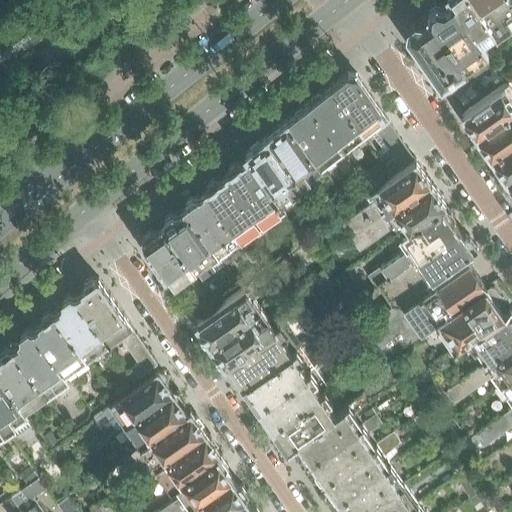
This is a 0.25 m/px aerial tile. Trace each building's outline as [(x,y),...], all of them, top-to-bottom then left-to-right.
[(484,45),(451,0),(449,0),(443,4),(442,4),(436,3),(436,2),(429,7),(428,14),(428,15),(429,17),(465,68),(477,60),(478,62),(491,53),(484,45)] [(499,34),(475,0),(451,0),(484,45),(499,34)] [(511,24),(511,0),(475,0),(499,34),(511,24)] [(465,68),(429,17),(422,22),(415,21),(408,26),(407,33),(446,89),(457,80),(456,77),(466,70),(465,68)] [(416,158),(357,74),(357,73),(347,72),(331,84),(364,131),(367,135),(376,128),(390,147),(381,154),(368,137),(365,140),(371,149),(373,148),(382,161),(384,160),(394,174),(416,158)] [(478,135),(511,111),(511,83),(509,80),(478,102),(477,101),(462,111),(477,133),(478,135)] [(364,131),(331,84),(310,101),(343,148),(364,131)] [(343,148),(310,101),(288,118),(322,165),(343,148)] [(511,143),(511,111),(478,135),(491,154),(492,154),(493,156),(511,143)] [(322,165),(288,118),(267,134),(267,135),(300,183),(323,166),(322,165)] [(302,185),(300,183),(267,135),(245,152),(249,157),(283,206),(297,196),(295,193),(293,191),(302,185)] [(511,174),(511,143),(493,156),(501,167),(500,167),(508,178),(511,174)] [(283,206),(249,157),(241,162),(240,162),(235,161),(228,165),(229,166),(228,170),(227,171),(228,171),(226,172),(227,174),(220,179),(219,178),(219,179),(214,178),(207,182),(207,183),(207,187),(206,188),(205,189),(206,191),(239,237),(283,206)] [(389,211),(423,187),(432,181),(416,158),(394,174),(374,189),(380,198),(343,224),(352,237),(384,215),(378,206),(383,203),(389,211)] [(404,233),(444,205),(443,204),(446,201),(432,181),(423,187),(389,211),(394,219),(389,223),(384,215),(352,237),(360,249),(398,223),(404,233)] [(239,237),(206,191),(199,196),(198,195),(198,196),(193,195),(186,199),(186,200),(186,204),(185,205),(184,206),(185,207),(217,253),(239,237)] [(380,282),(460,228),(453,219),(454,219),(453,218),(454,214),(450,208),(445,207),(444,205),(404,233),(411,244),(382,265),(383,266),(374,272),(380,282)] [(217,253),(185,207),(177,213),(177,212),(176,213),(172,212),(172,211),(165,216),(165,217),(164,221),(164,222),(163,223),(164,224),(195,268),(217,253)] [(195,268),(164,224),(156,230),(156,229),(155,229),(151,229),(151,228),(144,233),(144,234),(143,238),(142,240),(165,274),(166,274),(173,285),(195,268)] [(395,303),(463,255),(477,245),(469,234),(469,235),(464,234),(464,233),(463,234),(460,228),(380,282),(395,303)] [(439,320),(486,287),(463,255),(395,303),(365,323),(387,355),(423,330),(439,320)] [(251,275),(258,271),(254,265),(235,278),(239,284),(251,275)] [(314,298),(332,286),(332,285),(324,274),(306,287),(314,298)] [(152,353),(99,277),(98,277),(97,278),(96,277),(96,278),(91,277),(91,276),(84,281),(85,281),(84,286),(83,286),(84,287),(82,288),(83,289),(76,295),(103,333),(109,342),(121,334),(139,360),(127,368),(130,372),(135,378),(157,363),(157,361),(151,353),(152,353)] [(211,339),(259,304),(263,301),(249,282),(197,318),(211,339)] [(352,306),(336,284),(326,291),(333,301),(335,299),(342,309),(339,311),(341,314),(352,306)] [(504,313),(503,312),(497,303),(500,301),(501,296),(494,287),(490,286),(487,288),(486,287),(439,320),(457,346),(504,313)] [(103,333),(76,295),(75,294),(75,295),(70,294),(70,293),(63,298),(63,303),(62,303),(62,304),(61,305),(62,306),(55,312),(81,349),(88,357),(98,350),(92,341),(103,333)] [(203,309),(196,298),(187,305),(195,315),(203,309)] [(229,358),(273,326),(259,304),(211,339),(225,360),(226,361),(229,358)] [(484,363),(511,343),(511,310),(510,307),(503,312),(504,313),(457,346),(445,354),(449,359),(471,344),(484,362),(484,363)] [(81,349),(55,312),(54,311),(49,310),(42,315),(42,320),(41,320),(41,321),(40,322),(41,323),(34,329),(65,372),(77,364),(71,356),(81,349)] [(245,381),(295,346),(322,327),(313,315),(287,333),(279,322),(273,326),(229,358),(236,368),(235,372),(234,373),(240,381),(241,381),(245,381)] [(65,372),(34,329),(33,328),(28,328),(28,327),(21,332),(21,333),(21,337),(20,337),(21,338),(19,339),(21,341),(14,347),(46,393),(68,376),(65,372)] [(494,388),(511,376),(511,343),(484,363),(484,362),(454,383),(440,394),(446,402),(452,398),(454,400),(493,373),(499,383),(494,387),(494,388)] [(46,393),(14,347),(13,346),(8,346),(8,345),(1,350),(0,355),(0,354),(0,358),(1,359),(0,359),(0,374),(25,408),(46,393)] [(259,402),(304,370),(297,360),(302,356),(295,346),(245,381),(250,390),(249,394),(254,402),(254,401),(259,402)] [(274,424),(320,392),(312,381),(316,377),(309,366),(304,370),(259,402),(264,410),(264,414),(263,414),(263,415),(268,422),(269,422),(273,422),(274,424)] [(360,419),(354,411),(369,400),(368,399),(384,387),(385,390),(403,378),(396,368),(368,387),(333,411),(298,437),(302,444),(301,448),(306,456),(307,455),(308,455),(360,419)] [(125,424),(173,391),(167,383),(168,383),(167,382),(168,378),(164,371),(163,371),(159,370),(158,370),(157,369),(157,370),(156,369),(93,415),(96,420),(106,414),(117,430),(125,424)] [(130,372),(120,379),(125,385),(135,378),(130,372)] [(25,408),(0,374),(0,420),(4,426),(26,411),(25,408)] [(440,394),(454,383),(448,375),(438,382),(437,380),(416,395),(423,406),(440,394)] [(511,400),(511,376),(494,388),(502,399),(508,394),(511,400)] [(298,437),(333,411),(325,401),(330,398),(324,388),(320,392),(274,424),(278,430),(278,434),(277,435),(283,442),(287,443),(288,444),(298,437)] [(139,444),(187,412),(182,405),(182,404),(183,399),(179,392),(178,392),(174,392),(173,391),(125,424),(139,444)] [(366,416),(378,409),(376,404),(364,412),(366,416)] [(511,406),(464,440),(470,448),(481,440),(484,444),(511,424),(511,406)] [(155,467),(205,431),(201,424),(196,417),(195,417),(190,409),(187,412),(139,444),(155,467)] [(423,410),(414,416),(423,431),(433,424),(423,410)] [(324,476),(375,441),(360,419),(308,455),(311,456),(316,464),(315,467),(315,468),(320,476),(320,475),(324,476)] [(57,439),(48,427),(41,433),(49,444),(57,439)] [(169,488),(175,484),(220,453),(215,445),(216,445),(210,438),(205,431),(155,467),(169,488)] [(73,461),(59,441),(51,447),(65,466),(73,461)] [(335,495),(387,459),(375,441),(324,476),(330,484),(329,488),(328,488),(334,496),(334,495),(335,495)] [(179,511),(189,505),(232,475),(226,467),(228,463),(221,452),(220,453),(175,484),(182,494),(155,511),(179,511)] [(353,511),(401,479),(387,459),(335,495),(338,496),(344,504),(343,507),(342,508),(345,511),(353,511)] [(478,486),(467,470),(465,467),(459,472),(472,490),(478,486)] [(86,482),(81,474),(74,479),(79,487),(86,482)] [(221,511),(246,496),(247,491),(242,483),(237,483),(232,475),(189,505),(179,511),(221,511)] [(21,488),(11,495),(18,505),(22,511),(23,511),(44,511),(37,501),(33,496),(46,487),(38,476),(21,488)] [(397,511),(415,500),(401,479),(353,511),(397,511)] [(479,490),(469,497),(473,504),(484,497),(479,490)] [(18,505),(14,500),(10,495),(2,501),(9,511),(18,505)] [(261,511),(262,511),(256,504),(252,504),(246,496),(221,511),(261,511)] [(424,511),(415,500),(397,511),(424,511)]
